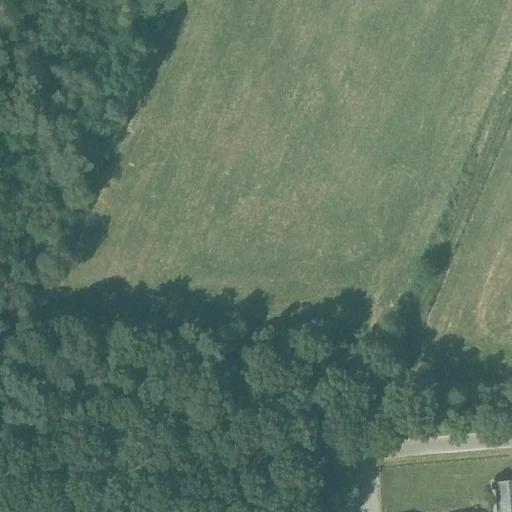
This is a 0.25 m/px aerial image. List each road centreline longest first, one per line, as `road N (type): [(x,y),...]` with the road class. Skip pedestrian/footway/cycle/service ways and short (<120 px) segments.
road 1 (unclassified): [(0,477),(511,435)]
road 2 (track): [(511,97),(358,447)]
